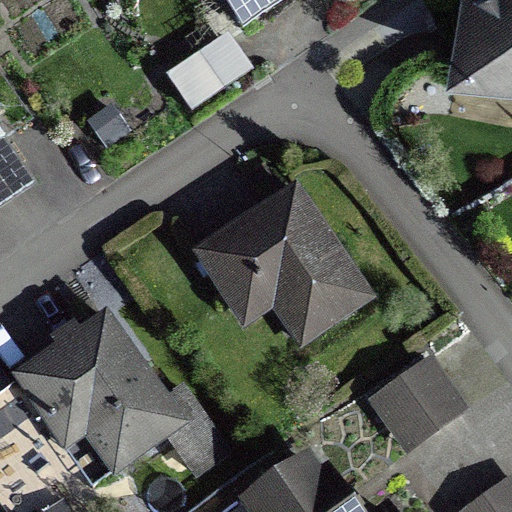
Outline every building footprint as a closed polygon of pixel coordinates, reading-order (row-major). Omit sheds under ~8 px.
[(340,4),(340,5),(347,0),(230,0),(243,20),(274,0),(339,0),(341,3),(340,4)] [(511,0),(470,0),(468,2),(455,72),(511,82),(511,0)] [(168,78),(185,103),(232,71),(215,45),(168,78)] [(6,136),(0,140),(0,207),(37,182),(6,136)] [(227,305),(257,285),(298,348),(365,302),(291,195),(196,260),(227,305)] [(112,474),(177,428),(102,322),(16,383),(48,428),(45,430),(62,453),(85,437),(112,474)] [(428,438),(461,414),(426,365),(393,388),(428,438)] [(346,511),(345,510),(325,481),(315,488),(300,466),(248,503),(254,511),(346,511)] [(468,511),(495,511),(486,499),(468,511)]
